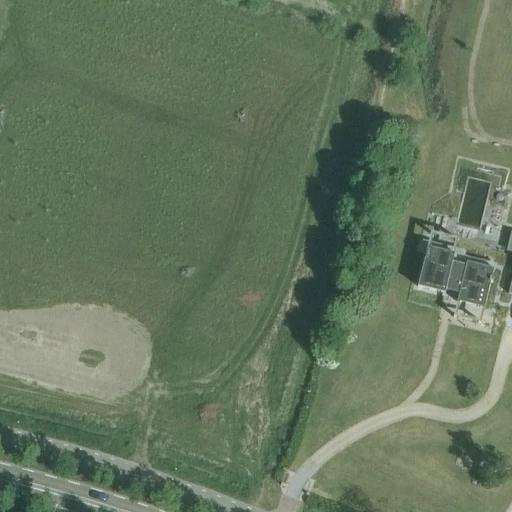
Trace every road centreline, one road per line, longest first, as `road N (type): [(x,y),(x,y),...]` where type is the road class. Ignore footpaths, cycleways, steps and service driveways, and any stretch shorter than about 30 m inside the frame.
road 1 (unclassified): [(0,434),(233,511)]
road 2 (secondary): [(118,511),(0,478)]
